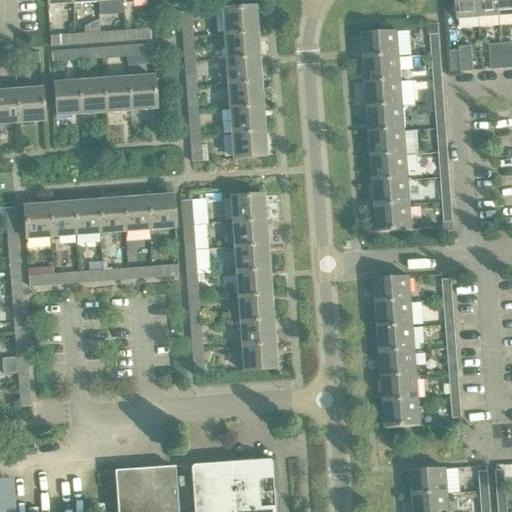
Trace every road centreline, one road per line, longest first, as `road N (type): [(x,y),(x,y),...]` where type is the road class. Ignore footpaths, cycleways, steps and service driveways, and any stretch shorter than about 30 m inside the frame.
road 1 (tertiary): [(323,264),(307,56),(308,26),(323,0)]
road 2 (residential): [(333,393),(77,409)]
road 3 (residential): [(511,80),(459,84),(454,92),(467,252)]
road 4 (residential): [(484,251),(497,420)]
road 5 (residential): [(323,264),(467,252)]
road 6 (tertiary): [(333,393),(323,264)]
